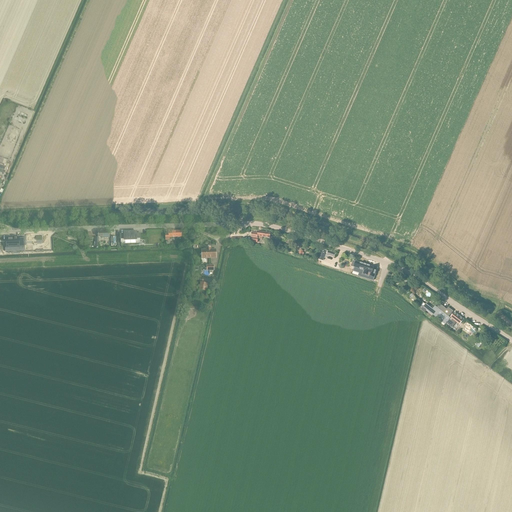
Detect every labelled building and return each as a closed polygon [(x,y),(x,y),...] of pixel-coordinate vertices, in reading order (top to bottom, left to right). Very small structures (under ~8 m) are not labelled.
[(166,234),(166,240),(169,240),(169,238),(181,237),(181,231),(169,231),(169,233),(166,234)] [(253,237),(253,238),(252,242),(257,242),(258,236),(259,236),(259,239),(262,239),(262,237),(270,238),(271,233),(258,231),(258,233),(252,232),(252,237),(253,237)] [(121,235),(121,244),(140,244),(140,234),(136,234),(136,232),(124,232),(124,235),(121,235)] [(7,249),(5,249),(5,251),(25,251),(25,238),(19,238),(19,237),(6,237),(7,249)] [(202,250),(202,259),(216,258),(216,249),(202,250)] [(353,260),(351,266),(354,267),(354,269),(364,272),(364,274),(374,277),(374,276),(377,268),(372,266),(371,269),(366,268),(367,265),(356,261),(353,260)] [(206,291),(208,284),(204,283),(205,281),(200,280),(200,283),(201,283),(200,290),(206,291)] [(408,296),(412,300),(418,306),(419,305),(419,304),(419,303),(419,301),(412,293),(408,296)] [(423,307),(425,309),(426,310),(430,313),(432,315),(440,320),(445,324),(446,323),(452,327),(456,322),(460,324),(463,320),(454,313),(453,314),(451,313),(453,311),(448,308),(447,309),(440,304),(437,308),(435,306),(433,309),(427,305),(425,304),(425,305),(423,307)] [(467,322),(466,324),(474,330),(475,329),(467,322)]
